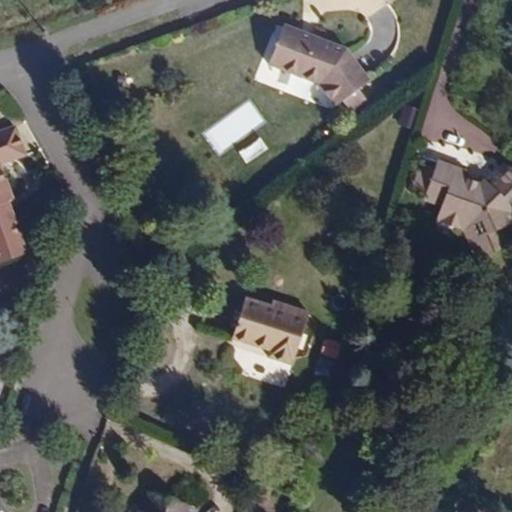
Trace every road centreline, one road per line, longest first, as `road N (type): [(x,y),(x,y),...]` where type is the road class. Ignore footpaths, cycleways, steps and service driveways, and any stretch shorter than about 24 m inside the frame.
road 1 (residential): [(25,64),(91,225),(57,341),(65,397)]
road 2 (residential): [(25,64),(204,0)]
